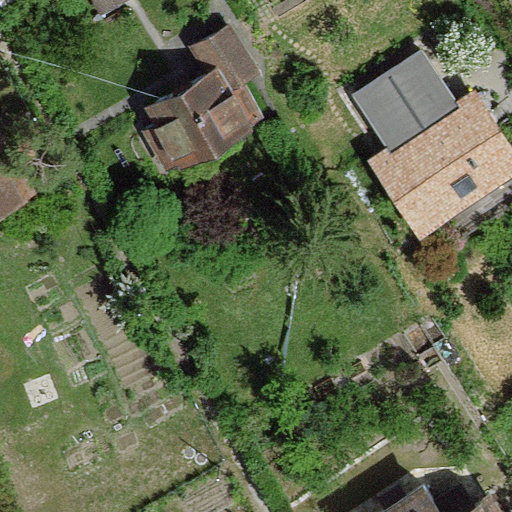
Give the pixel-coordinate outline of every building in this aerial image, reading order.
[(118,0),(99,0),(104,8),(118,0)] [(223,87),(242,78),(259,68),(232,26),(196,46),(212,71),(223,87)] [(397,147),(380,159),(423,225),(511,165),(511,147),(477,95),(448,114),(432,89),(444,82),(422,50),(360,91),(397,147)] [(212,71),(157,102),(186,156),(262,115),(242,78),(223,87),(212,71)] [(0,203),(31,186),(0,130),(0,203)] [(445,511),(426,483),(382,511),(498,511),(488,496),(463,511),(445,511)]
